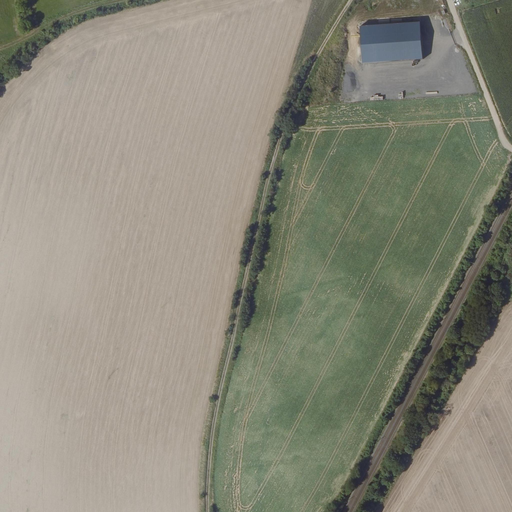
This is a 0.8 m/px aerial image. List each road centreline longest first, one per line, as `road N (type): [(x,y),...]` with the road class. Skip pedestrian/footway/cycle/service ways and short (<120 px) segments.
road 1 (track): [(206,511),(214,422),(269,173),(288,111),(350,0)]
road 2 (unclassified): [(449,0),(511,148)]
road 3 (track): [(125,0),(68,15),(0,50)]
